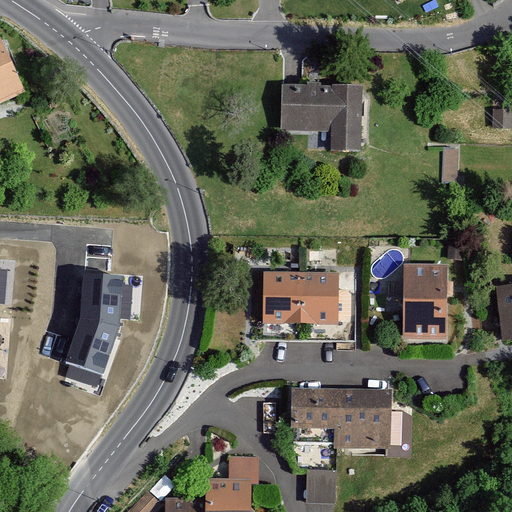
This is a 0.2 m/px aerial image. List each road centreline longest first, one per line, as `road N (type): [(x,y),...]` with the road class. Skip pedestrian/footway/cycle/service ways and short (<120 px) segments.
road 1 (secondary): [(69,511),(166,376),(184,328),(192,268),(170,170),(131,108),(69,41)]
road 2 (residential): [(511,16),(441,39),(120,25),(69,41)]
